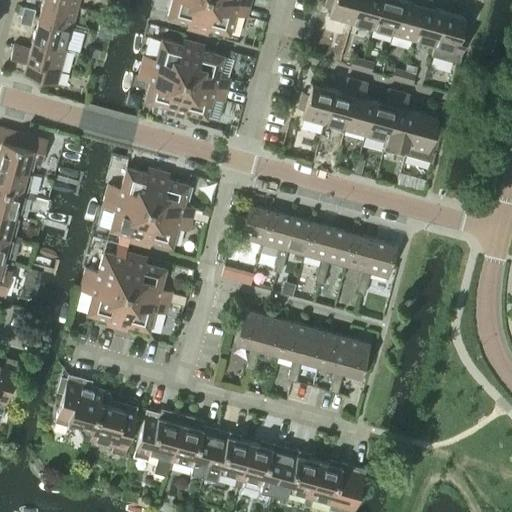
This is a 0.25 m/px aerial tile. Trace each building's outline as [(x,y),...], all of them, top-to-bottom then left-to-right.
[(52,0),(41,0),(37,18),(71,27),(76,6),(52,0)] [(197,25),(203,0),(170,0),(166,16),(197,25)] [(246,15),(249,5),(230,0),(203,0),(197,25),(228,33),(234,12),(246,15)] [(350,22),(355,0),(325,0),(324,6),(330,8),(328,16),(350,22)] [(371,28),(378,0),(355,0),(350,22),(371,28)] [(391,33),(400,0),(378,0),(371,28),(391,33)] [(412,39),(422,0),(413,0),(413,2),(406,0),(400,0),(391,33),(412,39)] [(433,45),(443,10),(430,7),(432,2),(424,0),(422,0),(412,39),(433,45)] [(32,17),(35,9),(23,5),(21,14),(32,17)] [(458,62),(463,44),(467,28),(461,26),(464,16),(443,10),(433,45),(430,55),(458,62)] [(30,25),(32,17),(21,14),(19,22),(30,25)] [(37,18),(31,39),(65,48),(71,27),(37,18)] [(143,55),(140,65),(141,66),(183,77),(192,46),(160,37),(155,58),(143,55)] [(13,43),(9,56),(26,61),(22,75),(55,84),(59,70),(65,48),(31,39),(29,48),(13,43)] [(192,46),(183,77),(226,89),(229,78),(217,75),(223,54),(192,46)] [(359,68),(362,59),(352,56),(349,65),(359,68)] [(370,71),(372,62),(362,59),(359,68),(370,71)] [(404,70),(401,79),(412,82),(414,73),(416,67),(406,64),(404,70)] [(140,65),(137,76),(138,76),(149,79),(143,100),(153,102),(151,111),(165,115),(167,106),(175,108),(183,77),(141,66),(140,65)] [(393,67),(391,77),(401,79),(404,70),(393,67)] [(183,77),(175,108),(206,117),(211,96),(223,99),(226,89),(183,77)] [(343,128),(356,80),(346,77),(342,91),(332,88),(322,123),(343,128)] [(364,134),(373,99),(363,97),(367,82),(356,80),(343,128),(364,134)] [(322,123),(332,88),(310,82),(308,92),(301,91),(297,107),(303,109),(301,117),(322,123)] [(385,140),(398,91),(388,88),(384,102),(373,99),(364,134),(385,140)] [(403,154),(415,111),(405,108),(408,94),(398,91),(385,140),(382,149),(403,154)] [(431,161),(436,145),(440,129),(434,127),(437,117),(415,111),(403,154),(431,161)] [(40,163),(46,139),(0,126),(0,162),(30,171),(33,162),(40,163)] [(25,191),(30,171),(0,162),(0,186),(32,195),(33,193),(25,191)] [(107,184),(104,194),(105,194),(148,206),(156,175),(125,166),(120,187),(107,184)] [(156,175),(148,206),(191,218),(194,207),(182,204),(188,183),(156,175)] [(32,195),(0,186),(0,210),(18,215),(23,196),(31,198),(32,195)] [(104,194),(102,204),(103,205),(114,208),(108,229),(119,232),(116,242),(125,245),(128,234),(140,237),(148,206),(105,194),(104,194)] [(261,242),(270,209),(248,203),(245,215),(237,213),(234,224),(242,227),(239,236),(261,242)] [(148,206),(140,237),(171,246),(176,225),(188,228),(191,218),(148,206)] [(282,248),(291,215),(270,209),(261,242),(278,246),(282,248)] [(13,235),(18,215),(0,210),(0,233),(20,239),(21,237),(13,235)] [(303,253),(311,221),(291,215),(282,248),(278,246),(275,257),(283,260),(286,249),(303,253)] [(323,259),(332,226),(311,221),(303,253),(319,258),(323,259)] [(344,264),(353,232),(332,226),(323,259),(319,258),(316,269),(325,271),(328,260),(344,264)] [(365,270),(374,238),(353,232),(344,264),(361,269),(365,270)] [(20,239),(0,233),(0,257),(6,259),(12,240),(19,242),(20,239)] [(387,276),(396,244),(374,238),(365,270),(361,269),(358,280),(366,282),(369,271),(387,276)] [(85,267),(82,278),(83,278),(125,290),(134,258),(122,255),(125,245),(116,243),(113,253),(103,250),(97,271),(86,268),(85,267)] [(4,269),(6,259),(0,257),(0,294),(4,295),(11,271),(4,269)] [(283,260),(275,257),(272,269),(280,271),(283,260)] [(134,258),(125,290),(168,301),(171,291),(159,288),(165,267),(134,258)] [(224,264),(221,276),(230,278),(233,267),(224,264)] [(325,271),(316,269),(313,280),(322,282),(325,271)] [(82,278),(79,288),(91,292),(86,312),(117,321),(125,290),(83,278),(82,278)] [(366,282),(358,280),(355,291),(363,294),(366,282)] [(125,290),(117,321),(148,329),(154,309),(165,312),(168,301),(125,290)] [(255,346),(264,313),(242,307),(233,340),(251,344),(255,346)] [(276,351),(285,319),(264,313),(255,346),(251,344),(248,355),(256,358),(259,347),(276,351)] [(297,357),(306,325),(285,319),(276,351),(292,356),(297,357)] [(318,363),(326,330),(306,325),(297,357),(292,356),(289,367),(298,369),(301,358),(318,363)] [(338,369),(347,336),(326,330),(318,363),(334,367),(338,369)] [(360,374),(369,342),(347,336),(338,369),(334,367),(331,378),(339,381),(342,370),(360,374)] [(2,361),(0,360),(0,419),(4,407),(17,359),(4,355),(2,361)] [(256,358),(248,355),(245,367),(253,369),(256,358)] [(298,369),(289,367),(286,378),(295,381),(298,369)] [(88,438),(102,388),(78,382),(80,376),(67,372),(54,421),(66,425),(68,419),(79,422),(78,428),(82,435),(88,437),(88,438)] [(339,381),(331,378),(328,390),(336,392),(339,381)] [(102,388),(88,438),(112,445),(111,450),(123,454),(136,405),(124,402),(122,408),(111,405),(113,398),(109,391),(102,389),(103,388),(102,388)] [(293,402),(306,406),(310,393),(297,390),(293,402)] [(167,467),(181,413),(169,410),(168,414),(159,411),(145,408),(133,454),(146,458),(147,453),(158,456),(153,472),(165,475),(167,467)] [(181,413),(167,467),(170,468),(172,460),(191,465),(190,470),(203,473),(215,427),(202,423),(193,421),(194,417),(181,413)] [(236,485),(249,441),(227,435),(229,430),(215,427),(203,473),(216,477),(217,472),(235,477),(233,485),(236,485)] [(270,447),(249,441),(236,485),(240,486),(242,479),(260,484),(259,488),(272,492),(285,446),(271,442),(270,447)] [(306,504),(318,460),(297,454),(298,449),(285,446),(272,492),(285,495),(286,491),(305,496),(303,503),(306,504)] [(340,466),(318,460),(306,504),(309,505),(311,497),(330,503),(328,507),(346,511),(352,511),(364,467),(341,461),(340,466)]
